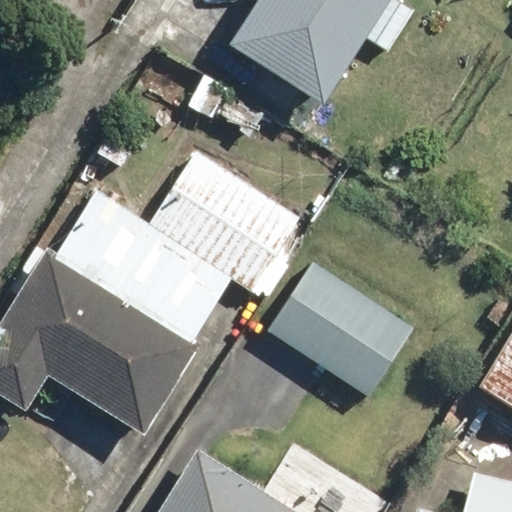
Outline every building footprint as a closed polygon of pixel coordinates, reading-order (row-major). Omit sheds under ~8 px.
[(265,0),(238,41),(330,103),(339,89),(354,99),(373,71),(360,62),(375,40),(391,50),(420,6),(410,0),(265,0)] [(93,182),(0,332),(0,387),(37,410),(59,374),(156,434),(209,349),(197,342),(236,277),(270,298),(318,220),(205,150),(160,223),(93,182)] [(316,258),(268,328),(371,399),(419,328),(316,258)] [(511,339),(483,386),(511,404),(511,339)] [(303,511),(205,448),(163,511),(303,511)] [(511,511),(511,479),(476,473),(468,511),(511,511)]
